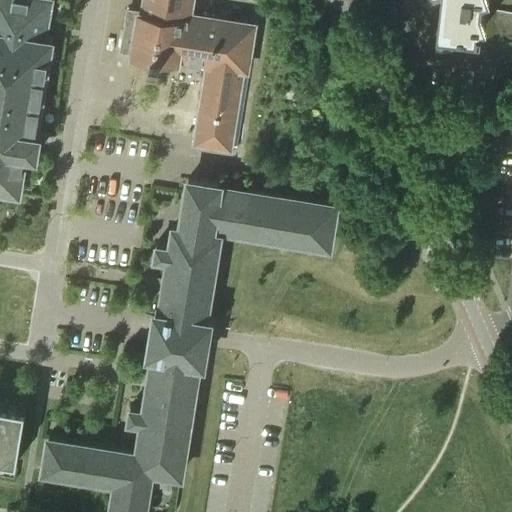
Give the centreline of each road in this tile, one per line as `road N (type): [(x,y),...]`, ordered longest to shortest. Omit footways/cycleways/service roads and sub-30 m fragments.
road 1 (residential): [(486,341),(366,67)]
road 2 (residential): [(52,266),(96,0)]
road 3 (residential): [(264,346),(400,368),(486,341)]
road 4 (residential): [(236,511),(264,346)]
road 5 (residential): [(207,337),(45,310)]
